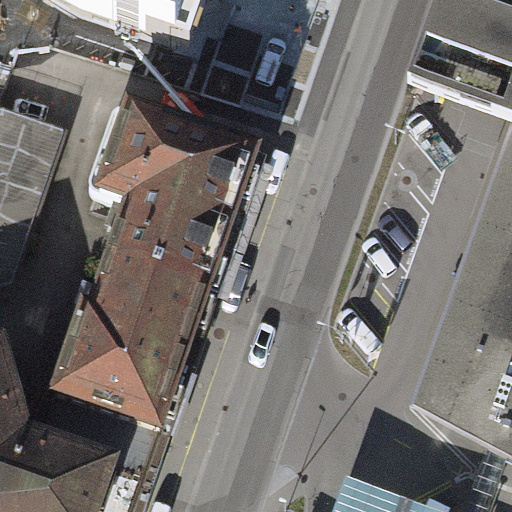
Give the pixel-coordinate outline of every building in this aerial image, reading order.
[(51,0),(81,20),(192,57),(211,0),(51,0)] [(511,31),(505,30),(477,19),(471,17),(468,16),(444,7),(425,57),(411,95),(446,107),(485,121),(502,127),(511,130),(511,158),(419,416),(511,449),(511,447),(511,31)] [(61,135),(0,112),(0,286),(8,284),(61,135)] [(121,221),(108,257),(206,290),(251,160),(113,113),(84,198),(114,208),(111,217),(121,221)] [(511,447),(511,449),(419,416),(511,158),(511,130),(409,415),(414,417),(511,466),(511,447)] [(79,308),(49,396),(157,433),(206,290),(108,257),(89,312),(79,308)] [(0,511),(91,511),(40,424),(19,417),(2,352),(0,353),(0,511)] [(131,511),(157,433),(49,396),(40,424),(91,511),(131,511)] [(490,511),(506,469),(490,463),(472,511),(490,511)] [(341,511),(397,511),(348,494),(341,511)]
